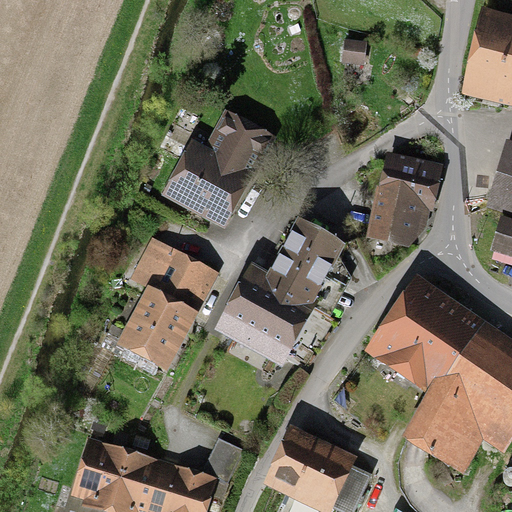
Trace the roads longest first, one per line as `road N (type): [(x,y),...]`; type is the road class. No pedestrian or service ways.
road 1 (residential): [(450,234),(402,272),(315,380),(244,511)]
road 2 (residential): [(445,113),(329,176),(255,250),(209,328)]
road 3 (residential): [(450,234),(460,165),(445,113)]
